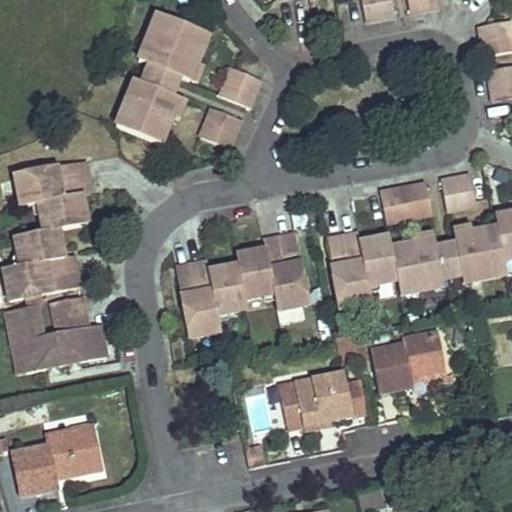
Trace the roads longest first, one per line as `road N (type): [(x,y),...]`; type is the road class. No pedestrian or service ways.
road 1 (residential): [(272,182),(453,148),(468,131),(451,61),(434,44),(367,50),(284,74)]
road 2 (residential): [(178,506),(130,257),(164,212),(272,182)]
road 3 (residential): [(178,506),(511,439)]
